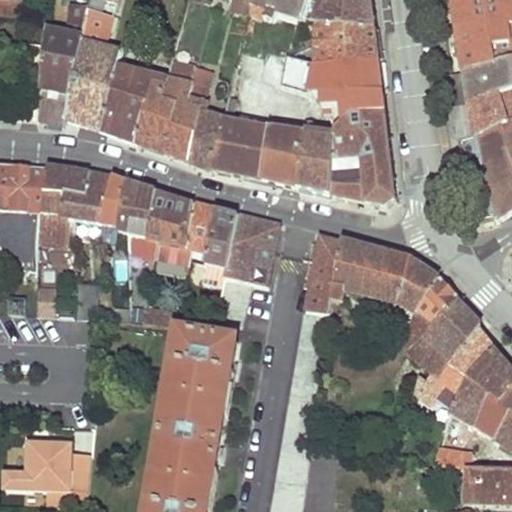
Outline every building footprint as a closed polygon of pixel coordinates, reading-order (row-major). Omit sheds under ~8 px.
[(0,0),(0,18),(23,20),(24,0),(0,0)] [(120,0),(92,0),(91,10),(115,13),(118,4),(119,4),(120,0)] [(319,28),(376,33),(373,12),(371,0),(235,0),(235,1),(253,7),(266,11),(276,14),(319,28)] [(463,41),(467,75),(498,69),(511,65),(511,0),(472,0),(457,3),(463,41)] [(235,1),(232,14),(251,15),(253,7),(235,1)] [(68,37),(47,33),(46,48),(41,95),(43,95),(41,118),(54,120),(68,122),(91,10),(73,7),(68,37)] [(266,11),(253,7),(251,15),(264,19),(266,11)] [(84,129),(102,135),(118,73),(123,56),(105,52),(113,22),(115,13),(91,10),(68,122),(68,124),(84,129)] [(264,19),(274,23),(276,14),(266,11),(264,19)] [(319,28),(319,67),(362,65),(362,57),(379,56),(376,33),(319,28)] [(46,48),(28,46),(19,122),(40,124),(41,118),(43,95),(41,95),(46,48)] [(137,52),(125,49),(119,73),(131,76),(137,52)] [(261,83),(284,89),(291,60),(268,54),(261,83)] [(379,56),(362,57),(362,65),(380,63),(379,56)] [(284,89),(312,98),(319,67),(291,60),(284,89)] [(169,81),(193,87),(197,72),(198,69),(174,63),(169,81)] [(319,67),(312,98),(344,97),(350,97),(384,96),(383,84),(381,84),(377,79),(376,79),(375,74),(377,73),(380,67),(380,63),(362,65),(319,67)] [(470,91),(472,106),(511,95),(511,65),(498,69),(467,75),(470,91)] [(193,87),(186,114),(201,118),(203,118),(206,107),(214,76),(197,72),(193,87)] [(115,140),(137,148),(168,85),(131,76),(119,73),(118,73),(102,135),(115,140)] [(467,75),(449,78),(453,111),(472,106),(470,91),(467,75)] [(137,148),(189,167),(201,118),(186,114),(193,87),(169,81),(168,85),(137,148)] [(511,95),(472,106),(474,124),(477,141),(511,125),(511,95)] [(384,96),(350,97),(350,106),(345,107),(334,110),(341,132),(353,119),(387,116),(386,106),(384,96)] [(228,179),(263,186),(272,135),(233,127),(238,104),(231,103),(225,124),(212,176),(228,179)] [(472,106),(453,111),(458,146),(459,150),(477,141),(474,124),(472,106)] [(333,189),(333,191),(365,197),(367,207),(388,212),(396,203),(392,166),(387,116),(353,119),(341,132),(337,136),(336,144),(333,189)] [(54,120),(41,118),(40,124),(67,129),(68,124),(68,122),(54,120)] [(203,118),(201,118),(189,167),(199,171),(212,176),(225,124),(207,120),(203,118)] [(498,224),(511,214),(511,125),(477,141),(491,198),(496,221),(498,224)] [(307,132),(278,127),(277,136),(292,138),(306,140),(307,132)] [(314,133),(307,132),(306,140),(313,141),(314,133)] [(337,136),(314,133),(313,141),(336,144),(337,136)] [(263,186),(283,190),(292,138),(277,136),(272,135),(263,186)] [(306,140),(292,138),(283,190),(298,193),(299,191),(306,140)] [(306,140),(299,191),(333,189),(336,144),(313,141),(306,140)] [(477,141),(459,150),(479,227),(496,221),(491,198),(477,141)] [(0,257),(0,258),(2,261),(10,270),(19,276),(42,282),(42,247),(45,219),(49,171),(0,168),(0,257)] [(89,199),(92,177),(74,174),(49,171),(45,219),(62,221),(65,195),(89,199)] [(102,225),(112,182),(103,178),(92,177),(89,199),(65,195),(62,221),(74,223),(102,225)] [(120,232),(128,187),(120,185),(112,182),(102,225),(101,227),(120,232)] [(151,245),(159,196),(143,192),(128,187),(120,232),(118,238),(129,240),(141,243),(151,245)] [(333,189),(299,191),(298,193),(332,201),(333,191),(333,189)] [(365,197),(333,191),(332,201),(367,207),(365,197)] [(190,255),(198,207),(180,202),(159,196),(151,245),(160,247),(190,255)] [(208,269),(218,214),(208,211),(198,207),(190,255),(193,255),(201,258),(200,267),(208,269)] [(274,274),(283,230),(250,222),(218,214),(208,269),(209,271),(229,277),(232,266),(274,274)] [(45,219),(42,247),(73,251),(74,223),(62,221),(45,219)] [(322,241),(307,317),(330,321),(333,307),(336,293),(351,297),(408,312),(420,269),(412,264),(370,254),(322,241)] [(158,261),(160,247),(151,245),(141,243),(138,257),(158,261)] [(160,247),(158,261),(191,267),(193,255),(190,255),(160,247)] [(217,323),(244,329),(255,288),(271,291),(274,274),(232,266),(229,277),(217,323)] [(86,271),(80,269),(77,277),(81,278),(86,271)] [(420,269),(408,312),(420,320),(442,284),(420,269)] [(436,332),(459,304),(452,296),(442,284),(420,320),(436,332)] [(99,322),(100,290),(81,289),(79,321),(99,322)] [(336,293),(333,307),(347,311),(351,297),(336,293)] [(10,318),(24,319),(25,316),(25,304),(11,303),(11,315),(10,318)] [(470,316),(459,304),(436,332),(426,345),(439,356),(425,372),(444,387),(480,336),(483,331),(470,316)] [(150,310),(148,315),(181,321),(182,315),(150,310)] [(179,330),(181,321),(148,315),(146,327),(179,330)] [(304,511),(311,455),(306,454),(323,356),(325,356),(330,321),(307,317),(304,317),(272,511),(304,511)] [(436,332),(420,320),(417,324),(409,351),(408,357),(425,372),(439,356),(426,345),(436,332)] [(181,321),(179,330),(214,336),(215,328),(181,321)] [(212,511),(242,344),(181,335),(150,511),(212,511)] [(471,385),(496,355),(489,347),(480,336),(444,387),(454,396),(449,404),(457,410),(471,385)] [(511,373),(509,369),(496,355),(471,385),(457,410),(453,419),(458,422),(463,425),(496,444),(511,416),(511,373)] [(511,416),(496,444),(503,448),(500,452),(511,458),(511,416)] [(447,438),(458,440),(461,429),(456,426),(458,422),(453,419),(447,438)] [(74,445),(27,444),(26,474),(1,473),(0,497),(72,499),(74,458),(74,445)] [(489,459),(491,454),(476,448),(475,453),(489,459)] [(442,453),(435,471),(437,471),(447,472),(467,475),(473,474),(475,453),(469,450),(466,456),(442,453)] [(501,475),(502,459),(491,454),(489,459),(475,453),(473,474),(501,475)] [(330,511),(339,458),(311,455),(304,511),(330,511)] [(436,481),(446,482),(447,472),(437,471),(436,481)] [(511,508),(511,474),(501,475),(473,474),(467,475),(464,507),(511,508)]
